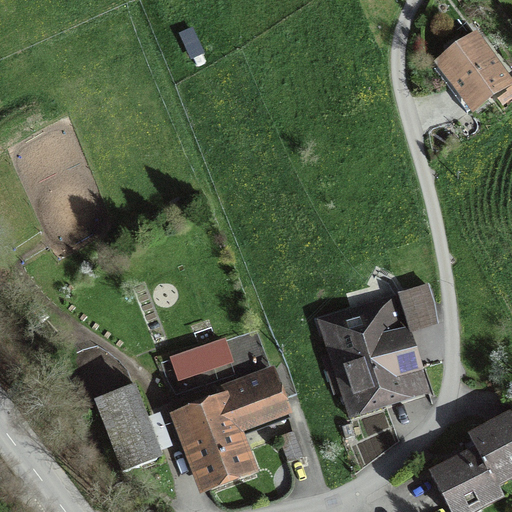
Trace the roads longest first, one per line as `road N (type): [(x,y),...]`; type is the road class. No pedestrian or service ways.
road 1 (residential): [(415,0),(402,25),(397,71),(448,290),(447,403),(426,434),(351,491),(272,511)]
road 2 (track): [(0,251),(126,364),(150,397),(195,511)]
